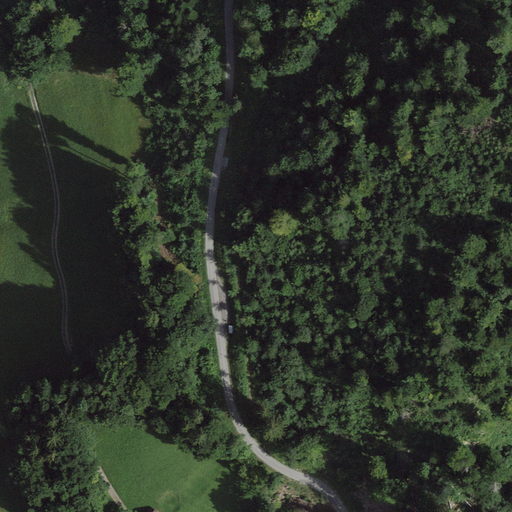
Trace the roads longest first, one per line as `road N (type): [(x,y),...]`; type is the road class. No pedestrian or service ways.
road 1 (unclassified): [(228,0),(230,69),(209,223),(227,398),(257,450),(322,486),(344,511)]
road 2 (track): [(17,41),(56,191),(65,342),(86,383),(89,454),(124,511)]
road 3 (track): [(286,0),(284,57),(243,197),(238,244),(257,450)]
